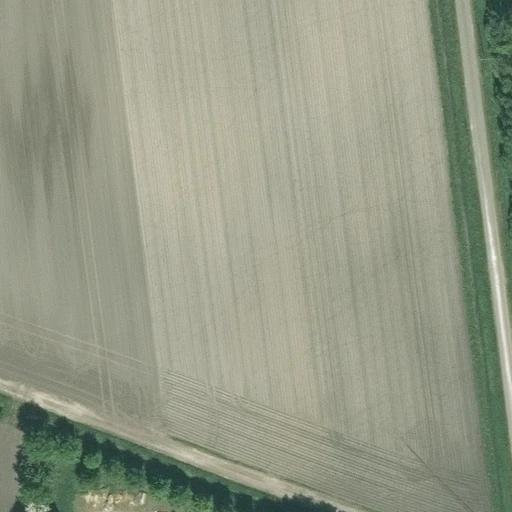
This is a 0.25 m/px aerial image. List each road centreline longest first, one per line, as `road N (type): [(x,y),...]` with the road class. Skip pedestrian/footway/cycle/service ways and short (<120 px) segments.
road 1 (unclassified): [(466,0),(511,363)]
road 2 (track): [(343,511),(0,386)]
